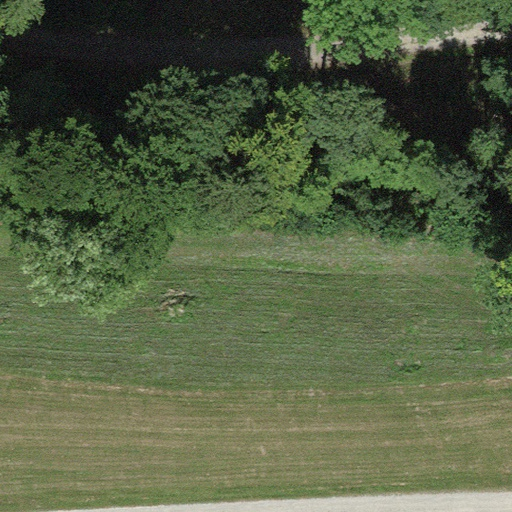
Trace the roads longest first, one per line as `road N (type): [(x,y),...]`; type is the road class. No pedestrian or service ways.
road 1 (track): [(0,35),(338,55),(511,30)]
road 2 (track): [(370,511),(511,506)]
